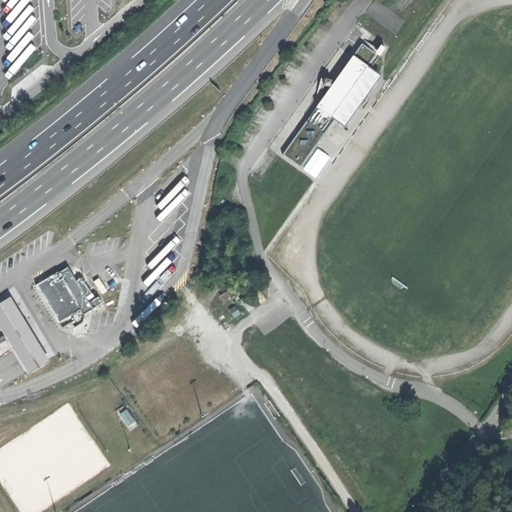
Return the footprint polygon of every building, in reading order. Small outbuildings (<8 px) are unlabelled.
[(329,116),(364,67),(354,60),(318,109),(329,116)] [(378,77),(364,67),(329,116),(343,126),(378,77)] [(295,169),(277,155),(254,186),(273,200),(295,169)] [(167,198),(170,202),(183,190),(179,186),(167,198)] [(66,268),(35,286),(57,324),(59,323),(61,328),(91,311),(84,299),(90,296),(80,279),(75,282),(66,268)] [(26,375),(46,363),(36,345),(14,310),(7,298),(0,302),(0,333),(15,357),(26,375)]
